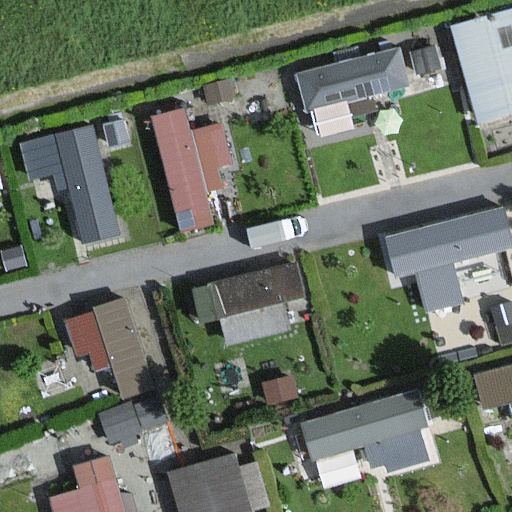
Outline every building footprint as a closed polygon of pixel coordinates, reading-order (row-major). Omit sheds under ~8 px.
[(511,1),(455,12),(475,113),(511,106),(511,1)] [(304,95),(410,83),(405,42),(299,54),(304,95)] [(175,220),(217,215),(212,167),(236,164),(230,115),(192,119),(190,98),(161,101),(175,220)] [(72,166),(81,237),(123,232),(109,116),(26,126),(31,171),(72,166)] [(511,222),(510,201),(387,215),(393,263),(423,260),(427,291),(511,281),(511,222)] [(302,254),(214,265),(222,333),(290,325),(285,285),(306,283),(302,254)] [(128,287),(76,305),(108,395),(160,377),(128,287)] [(511,353),(476,358),(481,394),(511,390),(511,353)] [(416,377),(301,412),(322,481),(437,447),(416,377)] [(168,462),(182,511),(258,511),(237,442),(168,462)] [(46,473),(56,511),(133,511),(116,453),(46,473)]
